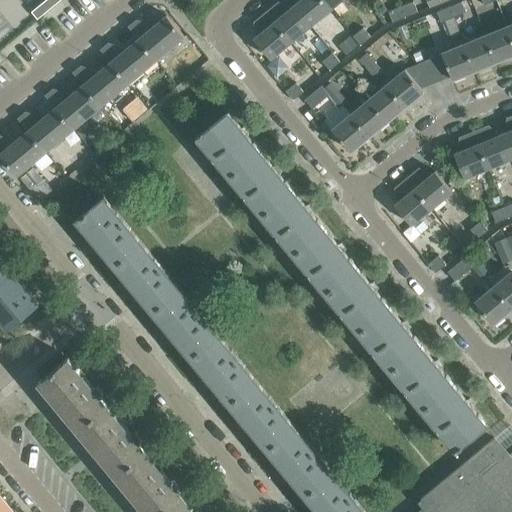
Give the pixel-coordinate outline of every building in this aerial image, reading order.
[(52,7),(45,0),(44,0),(38,5),(44,13),(52,7)] [(299,0),(293,5),(310,24),(330,8),(322,0),(299,0)] [(322,0),(330,8),(339,0),(322,0)] [(278,1),(265,11),(290,41),(310,24),(293,5),(287,10),(278,1)] [(413,1),(400,6),(405,17),(417,12),(413,1)] [(461,1),(449,6),(453,17),(466,12),(461,1)] [(38,5),(31,11),(35,16),(37,19),(37,18),(44,13),(38,5)] [(392,22),(405,17),(400,6),(387,11),(392,22)] [(441,22),(453,17),(449,6),(436,11),(441,22)] [(290,41),(265,11),(254,21),(261,31),(254,38),(271,58),(271,57),(290,41)] [(136,19),(128,26),(139,39),(156,59),(183,36),(184,37),(184,36),(166,15),(166,16),(149,30),(136,19)] [(398,27),(402,38),(409,36),(405,25),(398,27)] [(511,54),(511,38),(507,26),(485,35),(496,61),(511,54)] [(358,43),(360,45),(370,36),(363,27),(352,36),(358,43)] [(348,52),(358,43),(352,36),(351,34),(340,43),(348,52)] [(485,35),(464,44),(475,70),(496,61),(485,35)] [(100,49),(111,62),(128,82),(156,59),(139,39),(121,53),(108,42),(100,49)] [(453,79),(475,70),(464,44),(442,53),(451,75),(453,79)] [(413,54),(417,62),(423,59),(419,51),(413,54)] [(321,61),(329,70),(340,61),(332,52),(321,61)] [(375,61),(367,52),(359,59),(367,68),(375,61)] [(450,76),(451,75),(442,53),(405,69),(421,88),(422,88),(430,83),(430,84),(440,79),(440,80),(450,75),(450,76)] [(383,71),(375,61),(367,68),(375,78),(379,75),(383,71)] [(81,65),(73,72),(83,84),(100,105),(128,82),(111,62),(93,76),(81,65)] [(405,69),(387,84),(405,106),(423,91),(421,88),(405,69)] [(296,82),(285,91),(292,100),(303,91),(296,82)] [(331,82),(323,88),(323,89),(328,95),(330,98),(338,92),(331,82)] [(45,95),(56,107),(72,128),(100,105),(83,84),(66,99),(53,88),(45,95)] [(405,106),(387,84),(369,99),(387,121),(405,106)] [(328,95),(323,89),(323,88),(321,85),(304,99),(312,108),(328,95)] [(338,108),(347,102),(338,92),(330,98),(338,108)] [(369,99),(351,114),(369,136),(387,121),(369,99)] [(45,151),(72,128),(56,107),(38,122),(25,111),(17,118),(28,130),(45,151)] [(202,130),(196,135),(230,176),(260,151),(247,135),(250,132),(245,126),(241,128),(227,111),(203,131),(202,130)] [(351,114),(332,129),(350,151),(369,136),(351,114)] [(511,156),(511,114),(507,117),(511,129),(502,133),(511,157),(511,156)] [(488,166),(511,157),(502,133),(493,137),(488,125),(474,131),(488,166)] [(17,174),(45,151),(28,130),(10,145),(0,136),(0,154),(17,175),(18,174),(17,174)] [(465,176),(488,166),(474,131),(459,137),(463,149),(454,152),(464,177),(465,177),(465,176)] [(246,195),(262,215),(293,190),(279,174),(282,171),(277,165),(273,167),(260,151),(230,176),(246,195)] [(418,167),(406,177),(431,207),(451,191),(452,191),(435,170),(427,177),(418,167)] [(32,168),(21,178),(38,200),(50,190),(32,168)] [(403,197),(394,204),(411,224),(412,223),(431,207),(406,177),(395,187),(403,197)] [(293,190),(262,215),(294,254),(325,229),(312,213),(314,209),(309,204),(306,205),(293,190)] [(100,247),(115,265),(142,243),(103,196),(77,219),(93,238),(90,242),(96,248),(100,247)] [(504,206),(491,211),(495,223),(508,217),(504,206)] [(477,238),(488,229),(480,220),(469,229),(477,238)] [(294,254),(326,293),(357,267),(344,252),(346,248),(341,242),(338,244),(325,229),(294,254)] [(511,257),(511,250),(506,237),(495,242),(503,262),(511,257)] [(138,292),(153,311),(180,289),(142,243),(115,265),(131,284),(128,288),(134,294),(138,292)] [(435,272),(446,264),(438,254),(428,263),(435,272)] [(474,269),(482,263),(474,254),(466,260),(464,257),(447,271),(455,280),(471,267),(474,269)] [(0,256),(0,317),(8,327),(13,322),(13,323),(17,319),(38,302),(0,256)] [(490,273),(482,263),(474,269),(482,279),(490,273)] [(326,293),(359,332),(389,307),(376,291),(378,287),(373,281),(370,283),(357,267),(326,293)] [(494,286),(511,308),(511,307),(511,270),(511,271),(494,286)] [(493,323),(511,308),(494,286),(475,301),(493,323)] [(180,289),(153,311),(169,330),(167,333),(172,340),(176,338),(191,357),(218,335),(180,289)] [(361,335),(391,370),(421,345),(408,330),(410,326),(406,320),(402,322),(389,307),(359,332),(361,335)] [(256,381),(218,335),(191,357),(207,376),(205,379),(210,386),(214,384),(229,403),(256,381)] [(391,370),(423,409),(453,384),(440,368),(443,365),(438,359),(434,361),(421,345),(391,370)] [(77,429),(107,404),(68,357),(38,382),(54,402),(53,403),(59,411),(61,410),(77,429)] [(252,430),(267,449),(294,426),(280,409),(256,381),(229,403),(245,422),(243,425),(248,432),(252,430)] [(463,445),(462,444),(486,424),(472,407),(475,404),(470,398),(466,400),(453,384),(423,409),(457,450),(463,445)] [(99,456),(115,475),(145,450),(107,404),(77,429),(93,448),(91,450),(98,458),(99,456)] [(332,472),(294,426),(267,449),(283,468),(281,471),(286,478),(290,476),(306,495),(332,472)] [(494,438),(493,437),(421,498),(422,499),(423,498),(428,503),(417,511),(511,511),(511,450),(506,456),(493,439),(494,438)] [(145,450),(115,475),(131,495),(130,496),(136,504),(138,503),(145,511),(166,511),(184,497),(145,450)] [(365,511),(332,472),(306,495),(319,511),(365,511)] [(196,511),(184,497),(166,511),(196,511)] [(0,511),(14,511),(7,503),(5,500),(0,503),(0,511)]
